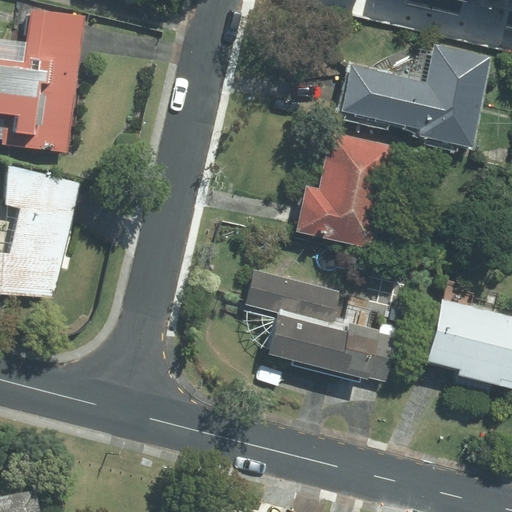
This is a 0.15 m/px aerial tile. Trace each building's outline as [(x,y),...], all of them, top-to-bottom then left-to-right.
[(433,10),(435,0),(407,0),(406,4),(433,10)] [(487,5),(488,0),(435,0),(433,10),(459,16),(463,0),(487,5)] [(511,0),(488,0),(487,5),(511,11),(507,26),(511,26),(511,0)] [(27,44),(0,40),(0,142),(71,152),(89,11),(33,3),(27,44)] [(412,86),(335,68),(323,115),(403,134),(401,140),(456,154),(479,60),(421,46),(412,86)] [(380,149),(318,135),(305,192),(290,189),(280,236),(357,253),(380,149)] [(0,291),(56,296),(81,181),(10,163),(7,202),(21,205),(12,251),(4,250),(5,231),(0,231),(0,291)] [(328,292),(244,271),(235,307),(268,315),(267,319),(261,318),(250,359),(348,383),(361,334),(359,333),(364,312),(338,305),(330,336),(318,332),(328,292)] [(511,325),(424,303),(408,366),(440,374),(439,380),(495,394),(497,389),(511,392),(511,325)] [(0,511),(40,511),(35,482),(0,488),(0,511)]
